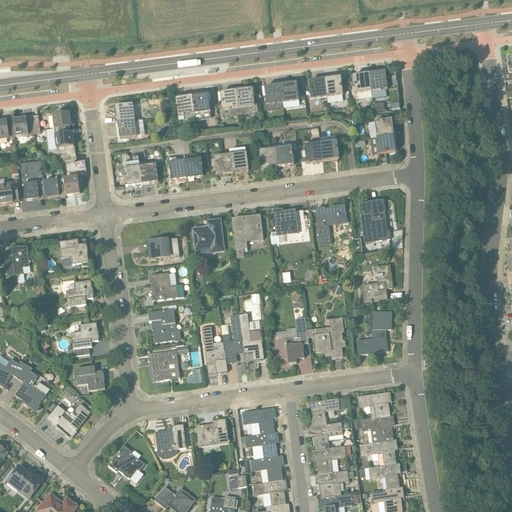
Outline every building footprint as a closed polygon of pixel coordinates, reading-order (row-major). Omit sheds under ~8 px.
[(369,76),(371,93),(387,91),(385,74),(369,76)] [(355,95),(371,93),(369,76),(353,78),(355,95)] [(327,99),(343,96),(341,79),(325,82),(327,99)] [(311,101),(327,99),(325,82),(308,84),(311,101)] [(283,104),(299,102),(297,85),(280,87),(283,104)] [(282,104),(283,104),(280,87),(264,89),(266,104),(263,104),(264,112),(283,110),(282,104)] [(252,91),(236,93),(240,117),(250,116),(249,109),(255,108),(252,91)] [(236,93),(220,95),(221,105),(222,110),(222,112),(228,111),(229,118),(240,117),(236,93)] [(208,96),(192,99),(194,116),(195,122),(203,121),(203,117),(210,116),(208,96)] [(178,118),(194,116),(192,99),(176,101),(178,118)] [(118,124),(135,122),(133,106),(116,108),(118,124)] [(170,117),(169,110),(160,111),(161,119),(170,117)] [(54,130),(69,128),(71,128),(69,114),(52,116),(54,130)] [(14,138),(28,136),(34,135),(33,121),(26,122),(26,120),(12,122),(12,124),(14,138)] [(34,135),(41,135),(39,120),(33,121),(34,135)] [(135,122),(118,124),(120,141),(140,138),(140,132),(143,132),(142,123),(139,121),(135,122)] [(376,140),(393,138),(391,121),(374,124),(376,140)] [(14,139),(14,138),(12,124),(6,124),(6,122),(0,123),(0,141),(9,140),(9,139),(14,138),(14,139)] [(172,127),(164,128),(166,138),(173,137),(172,127)] [(58,157),(60,157),(74,155),(72,134),(70,135),(69,128),(54,130),(58,157)] [(393,138),(376,140),(378,156),(395,154),(393,138)] [(321,145),(323,163),(339,161),(337,143),(321,145)] [(306,165),(323,163),(321,145),(304,148),(306,165)] [(275,151),(277,169),(294,167),(291,149),(275,151)] [(261,171),(277,169),(275,151),(259,153),(261,171)] [(60,157),(61,163),(75,161),(74,155),(60,157)] [(230,157),(232,175),(248,172),(246,155),(230,157)] [(126,188),(142,186),(139,164),(138,157),(123,159),(125,171),(124,171),(126,188)] [(216,177),(232,175),(230,157),(214,159),(216,177)] [(185,163),(187,180),(203,178),(201,161),(185,163)] [(139,164),(142,186),(158,184),(155,162),(139,164)] [(171,183),(187,180),(185,163),(168,165),(171,183)] [(59,196),(65,195),(63,180),(63,176),(57,177),(57,181),(44,183),(45,198),(45,200),(59,198),(59,196)] [(63,180),(65,195),(66,197),(80,195),(77,179),(63,180)] [(39,198),(45,198),(44,183),(23,185),(25,202),(39,200),(39,198)] [(0,205),(13,204),(13,202),(19,201),(17,186),(11,186),(0,187),(0,205)] [(364,244),(380,242),(390,241),(389,232),(384,232),(383,220),(385,220),(383,203),(359,206),(364,244)] [(326,228),(347,225),(345,207),(330,209),(330,212),(324,213),(324,210),(315,211),(318,237),(327,236),(326,228)] [(295,244),(308,242),(304,212),(279,215),(279,212),(273,213),(276,238),(294,236),(295,244)] [(260,218),(232,221),(237,259),(244,258),(243,250),(247,249),(246,240),(262,237),(260,218)] [(210,255),(224,253),(220,223),(207,224),(208,231),(204,231),(204,230),(193,231),(194,241),(196,255),(210,254),(210,255)] [(180,259),(177,240),(161,242),(161,243),(149,244),(151,260),(163,259),(164,261),(180,259)] [(362,256),(361,240),(354,241),(356,256),(362,256)] [(71,259),(72,267),(89,264),(86,246),(79,247),(78,242),(59,245),(62,261),(71,259)] [(27,249),(9,251),(10,258),(5,259),(7,278),(23,275),(22,267),(29,266),(27,249)] [(372,303),(378,302),(388,301),(386,291),(392,290),(389,268),(374,270),(376,279),(377,279),(377,284),(361,287),(364,303),(370,302),(370,304),(372,303)] [(282,274),(283,284),(291,283),(290,273),(282,274)] [(152,303),(184,299),(182,286),(171,287),(169,276),(157,278),(156,276),(154,277),(154,278),(150,279),(152,292),(150,292),(149,293),(148,294),(148,295),(149,295),(149,296),(150,297),(151,297),(152,297),(152,303)] [(68,309),(77,308),(86,307),(86,301),(93,300),(91,282),(74,285),(75,291),(66,292),(68,309)] [(343,289),(335,285),(331,294),(339,298),(343,289)] [(206,290),(195,291),(195,299),(207,297),(206,290)] [(301,297),(295,294),(291,302),(297,305),(301,297)] [(260,296),(251,297),(252,305),(261,304),(260,296)] [(152,324),(155,344),(177,341),(181,341),(180,333),(176,330),(173,313),(176,309),(176,307),(163,308),(163,313),(148,315),(149,324),(152,324)] [(372,340),(356,343),(358,357),(388,353),(386,339),(386,332),(391,332),(392,315),(372,314),(372,340)] [(239,316),(244,355),(252,354),(253,360),(257,359),(257,362),(264,361),(260,330),(250,332),(247,315),(239,316)] [(223,343),(226,366),(233,365),(233,363),(237,362),(236,356),(244,355),(239,316),(230,317),(233,342),(230,343),(229,336),(222,336),(223,343)] [(295,321),(297,339),(278,342),(281,361),(288,360),(288,366),(296,365),(296,361),(304,360),(302,346),(308,345),(307,340),(306,332),(305,319),(295,321)] [(330,329),(306,332),(307,340),(314,339),(316,355),(325,353),(326,357),(331,357),(332,361),(342,359),(340,343),(342,343),(341,334),(344,334),(342,320),(329,321),(330,329)] [(81,334),(71,335),(72,344),(72,347),(73,347),(73,351),(68,351),(69,359),(90,356),(89,350),(92,349),(91,344),(99,343),(96,325),(80,327),(81,334)] [(226,366),(223,343),(213,344),(211,328),(202,329),(207,366),(208,376),(228,374),(226,366)] [(187,347),(176,348),(177,356),(188,355),(187,347)] [(180,380),(179,370),(176,353),(147,357),(148,364),(151,364),(152,370),(150,370),(151,377),(152,384),(161,382),(161,383),(163,383),(163,382),(180,380)] [(12,377),(17,380),(26,367),(20,363),(18,366),(11,361),(5,369),(0,365),(0,387),(3,389),(12,377)] [(26,367),(17,380),(23,384),(14,397),(36,412),(46,397),(32,387),(38,379),(30,374),(32,371),(26,367)] [(87,386),(88,393),(105,391),(103,373),(95,374),(94,368),(85,370),(76,371),(78,387),(87,386)] [(369,408),(371,420),(390,418),(388,402),(391,401),(390,394),(357,398),(359,409),(369,408)] [(310,414),(311,428),(326,426),(325,414),(349,411),(348,399),(338,400),(305,405),(306,412),(311,412),(311,414),(310,414)] [(57,407),(53,404),(48,410),(52,413),(57,407)] [(91,414),(80,405),(75,411),(80,415),(70,428),(60,419),(65,413),(58,407),(47,420),(54,426),(53,427),(65,437),(66,437),(70,440),(73,436),(71,434),(73,431),(76,433),(87,420),(86,420),(91,414)] [(275,434),(273,420),(272,421),(271,418),(276,417),(275,410),(242,414),(243,425),(254,424),(256,437),(275,434)] [(370,432),(371,445),(378,444),(393,442),(391,426),(394,425),(393,418),(390,418),(371,420),(360,422),(362,433),(370,432)] [(199,449),(229,445),(226,421),(212,423),(213,426),(196,428),(199,449)] [(359,423),(352,424),(353,431),(360,430),(359,423)] [(315,452),(329,450),(328,438),(343,436),(341,425),(326,426),(311,428),(308,429),(309,436),(314,436),(314,438),(313,438),(314,452),(315,452)] [(172,432),(155,434),(158,457),(175,455),(175,451),(186,450),(183,427),(172,428),(172,432)] [(263,460),(278,458),(276,444),(275,444),(274,442),(279,441),(278,434),(275,434),(256,437),(245,438),(246,449),(261,447),(263,460)] [(383,468),(396,466),(394,450),(397,449),(396,442),(393,442),(378,444),(371,445),(365,445),(367,457),(382,455),(383,467),(383,468)] [(139,473),(144,466),(131,456),(133,455),(123,448),(108,468),(117,474),(118,472),(130,481),(137,471),(139,473)] [(317,462),(316,462),(318,476),(332,474),(338,473),(337,461),(346,460),(345,455),(344,448),(329,450),(315,452),(314,452),(312,453),(313,460),(317,460),(317,462)] [(283,482),(281,468),(280,468),(279,465),(284,465),(283,457),(278,458),(263,460),(250,461),(251,473),(261,472),(262,484),(253,485),(253,486),(268,484),(283,482)] [(383,468),(383,467),(368,469),(369,475),(370,481),(385,479),(386,491),(386,492),(399,490),(397,473),(406,472),(405,465),(396,466),(383,468)] [(6,484),(28,501),(43,482),(30,471),(27,474),(19,468),(6,484)] [(319,486),(321,500),(341,497),(339,485),(349,483),(347,472),(338,473),(332,474),(318,476),(315,476),(316,484),(320,483),(320,486),(319,486)] [(236,478),(238,489),(247,488),(245,477),(236,478)] [(286,506),(284,492),(283,492),(282,489),(287,489),(286,481),(283,482),(268,484),(253,486),(255,497),(269,495),(271,507),(256,509),(271,507),(271,508),(286,506)] [(165,489),(154,503),(165,511),(169,507),(174,511),(186,511),(193,504),(178,493),(175,496),(165,489)] [(386,491),(372,493),(374,505),(388,503),(389,511),(402,511),(400,497),(403,497),(402,489),(399,490),(386,492),(386,491)] [(37,511),(73,511),(77,509),(69,502),(65,508),(51,496),(37,511)] [(341,497),(321,500),(318,500),(319,508),(323,507),(323,510),(322,510),(322,511),(337,511),(337,510),(352,508),(350,496),(341,497)] [(360,496),(352,497),(353,506),(361,504),(360,496)] [(225,500),(212,499),(209,511),(234,511),(234,510),(237,511),(238,502),(236,501),(236,499),(225,497),(225,500)]
